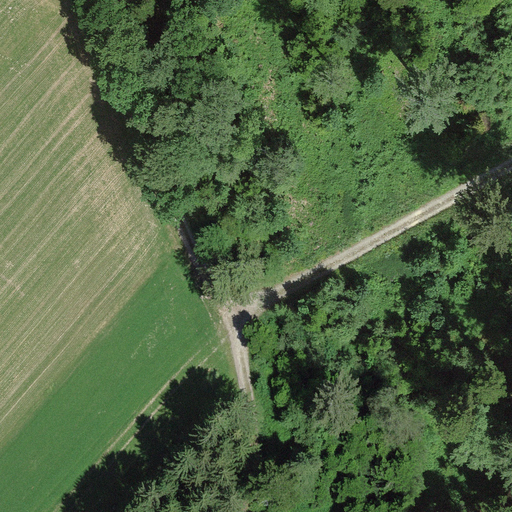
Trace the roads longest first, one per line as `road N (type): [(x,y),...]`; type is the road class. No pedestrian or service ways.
road 1 (track): [(109,0),(115,49),(198,275),(232,312),(250,407)]
road 2 (track): [(232,312),(511,167)]
